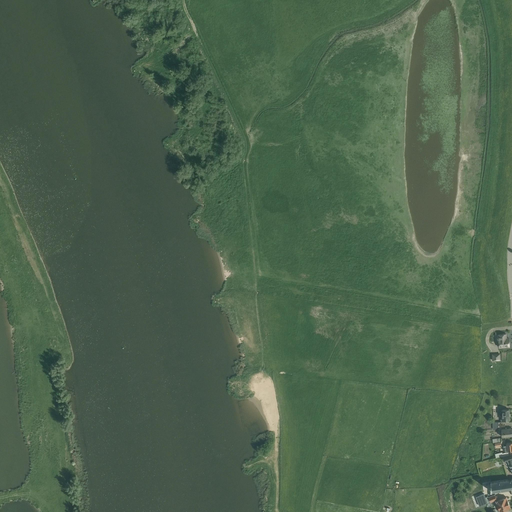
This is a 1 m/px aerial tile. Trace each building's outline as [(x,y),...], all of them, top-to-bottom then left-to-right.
[(509,347),(509,338),(506,339),(506,334),(499,334),(499,335),(497,335),(498,340),(499,340),(499,347),(509,347)] [(503,409),(503,413),(500,413),(500,416),(503,416),(503,420),(510,420),(510,409),(503,409)] [(511,436),(511,428),(502,429),(502,437),(511,436)] [(511,454),(503,457),(504,461),(508,460),(510,468),(511,468),(511,469),(511,470),(511,473),(511,454)] [(511,479),(511,478),(510,479),(510,480),(508,480),(508,479),(489,482),(490,484),(486,485),(487,490),(490,490),(491,492),(509,489),(510,494),(511,493),(511,479)] [(488,497),(485,498),(488,506),(491,505),(490,502),(496,500),(495,495),(488,497)] [(510,508),(506,497),(495,501),(499,511),(510,508)]
